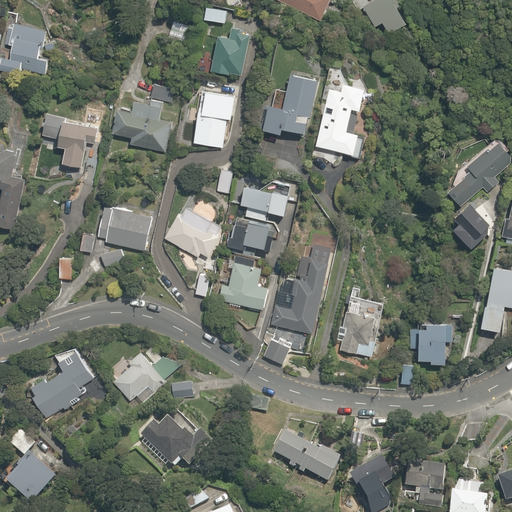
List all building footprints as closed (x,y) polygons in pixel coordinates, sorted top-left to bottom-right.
[(273,0),(319,20),(328,0),(273,0)] [(352,0),(357,9),(363,6),(373,27),(383,22),(386,30),(403,22),(393,0),(352,0)] [(225,8),(207,6),(205,20),(224,22),(225,8)] [(18,22),(20,10),(8,9),(2,43),(10,45),(8,57),(1,56),(0,60),(0,78),(44,85),(48,55),(39,54),(40,45),(45,46),(47,26),(18,22)] [(247,41),(217,36),(211,70),(242,75),(247,41)] [(272,103),(268,103),(262,129),(281,133),(282,126),(306,131),(318,77),(293,72),(289,89),(276,86),(272,103)] [(169,85),(154,82),(152,98),(166,101),(169,85)] [(340,87),(327,85),(318,146),(355,152),(358,131),(345,129),(348,108),(361,110),(364,86),(341,83),(340,87)] [(227,116),(232,117),(235,93),(201,87),(193,142),(222,147),(227,116)] [(11,94),(0,92),(0,112),(9,113),(11,94)] [(120,95),(113,131),(131,134),(129,143),(168,150),(176,105),(120,95)] [(63,164),(80,166),(84,140),(97,142),(101,119),(45,109),(41,134),(59,138),(58,145),(66,146),(63,164)] [(488,149),(485,147),(466,166),(470,170),(447,194),(459,205),(480,184),(490,194),(501,183),(494,177),(510,160),(505,155),(511,147),(511,146),(501,136),(488,149)] [(0,186),(1,187),(0,194),(0,225),(15,228),(25,176),(13,173),(17,149),(0,145),(0,186)] [(234,179),(230,201),(284,211),(288,189),(234,179)] [(106,200),(99,235),(106,236),(105,241),(145,250),(154,211),(106,200)] [(162,236),(197,257),(200,251),(208,256),(224,230),(182,205),(162,236)] [(267,223),(269,213),(247,208),(240,241),(266,247),(271,224),(267,223)] [(97,233),(81,229),(76,246),(91,251),(97,233)] [(122,247),(102,255),(107,268),(127,260),(122,247)] [(73,253),(59,252),(58,276),(72,277),(73,253)] [(328,259),(311,256),(308,276),(294,275),(292,300),(291,301),(290,301),(290,302),(289,302),(289,303),(288,303),(288,304),(288,305),(287,305),(287,306),(276,304),(272,326),(314,333),(328,259)] [(263,268),(235,260),(229,285),(221,283),(217,297),(228,300),(227,304),(241,308),(242,303),(261,308),(268,285),(259,283),(263,268)] [(493,263),(481,325),(500,328),(504,304),(511,305),(511,268),(511,269),(511,268),(510,268),(510,267),(509,267),(508,266),(507,266),(507,265),(506,265),(505,265),(504,264),(503,264),(502,264),(501,264),(500,263),(499,263),(498,263),(497,263),(496,263),(495,263),(494,263),(493,263)] [(355,299),(350,298),(345,318),(341,317),(338,332),(345,333),(341,349),(371,355),(384,300),(356,294),(355,299)] [(417,326),(409,326),(409,348),(418,348),(418,358),(431,358),(431,361),(445,361),(445,340),(453,340),(453,322),(445,322),(445,319),(417,318),(417,326)] [(291,348),(271,337),(262,353),(282,364),(291,348)] [(63,368),(29,382),(35,392),(32,394),(46,417),(63,404),(66,409),(82,400),(79,396),(87,391),(82,384),(95,376),(74,341),(54,353),(63,368)] [(154,345),(146,350),(155,362),(162,356),(154,345)] [(166,380),(141,348),(127,360),(130,364),(113,379),(130,399),(149,383),(154,389),(166,380)] [(412,361),(401,360),(400,382),(411,383),(412,361)] [(190,379),(169,384),(174,401),(195,396),(190,379)] [(182,429),(168,416),(160,425),(154,420),(142,433),(145,436),(143,437),(174,467),(182,459),(190,466),(214,441),(202,429),(194,437),(184,427),(182,429)] [(36,443),(21,428),(9,441),(23,455),(17,462),(19,465),(15,469),(13,468),(5,478),(31,501),(56,474),(31,449),(36,443)] [(318,449),(286,429),(273,451),(292,462),(289,466),(293,468),(297,463),(301,465),(299,469),(304,473),(307,469),(328,482),(337,463),(340,465),(345,457),(322,443),(318,449)] [(361,461),(363,465),(349,474),(363,496),(397,476),(384,453),(377,457),(374,453),(361,461)] [(406,490),(416,490),(417,485),(431,486),(431,492),(441,492),(443,463),(408,460),(406,490)] [(511,470),(498,475),(500,482),(498,483),(504,502),(507,501),(511,499),(511,470)] [(483,482),(458,480),(451,491),(449,511),(489,511),(485,511),(485,501),(487,501),(487,492),(482,492),(483,482)] [(201,486),(185,496),(192,508),(208,498),(201,486)] [(232,511),(229,502),(200,511),(232,511)]
